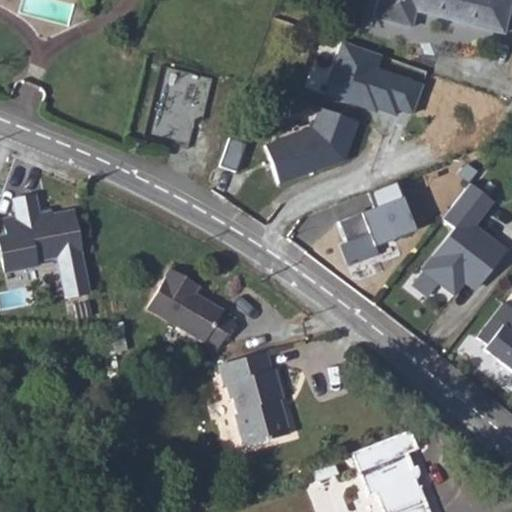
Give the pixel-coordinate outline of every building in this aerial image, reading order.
[(511,0),(381,0),(376,16),(412,26),(416,11),(506,37),(511,14),(511,0)] [(342,41),(323,96),(373,113),(375,109),(394,116),(396,110),(410,115),(421,83),(379,68),(384,55),(342,41)] [(266,145),(280,184),(350,160),(365,120),(320,104),(311,130),(266,145)] [(340,244),(347,265),(379,254),(375,245),(413,232),(396,184),(369,193),(374,210),(338,223),(345,242),(340,244)] [(456,230),(413,286),(429,299),(440,285),(455,297),(463,287),(474,295),(507,252),(476,228),(494,204),(471,187),(445,221),(456,230)] [(91,206),(58,211),(55,189),(33,192),(36,209),(23,211),(26,227),(15,228),(20,263),(51,259),(51,254),(73,251),(79,292),(102,289),(91,206)] [(208,282),(187,267),(159,308),(225,353),(245,324),(233,315),(236,310),(204,288),(208,282)] [(481,352),(511,374),(511,307),(503,302),(477,339),(486,345),(481,352)] [(271,350),(220,365),(231,404),(239,402),(243,416),(237,418),(247,450),(296,436),(289,410),(284,412),(280,399),(292,396),(283,363),(275,365),(271,350)] [(437,453),(430,432),(373,453),(386,496),(396,495),(401,511),(434,511),(440,510),(432,486),(437,469),(427,469),(423,456),(437,453)] [(361,458),(340,466),(344,477),(365,470),(361,458)]
